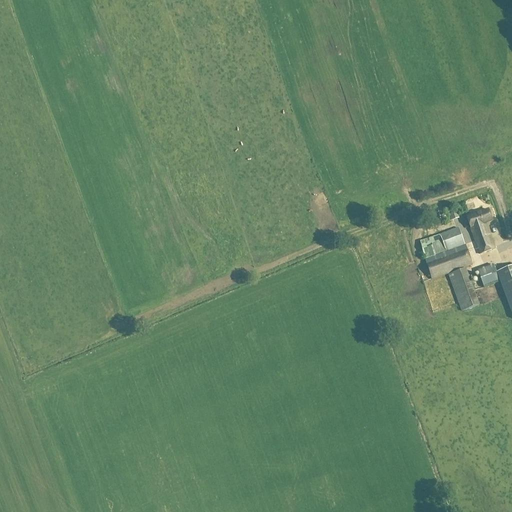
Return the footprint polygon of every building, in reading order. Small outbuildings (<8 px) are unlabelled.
[(455,210),(447,212),(450,222),(458,220),(455,210)] [(438,211),(425,214),(428,226),(441,222),(438,211)] [(466,219),(479,255),(494,250),(485,224),(492,222),(488,211),(466,219)] [(464,246),(458,229),(419,244),(425,260),(436,256),(464,246)] [(425,264),(431,280),(471,266),(465,250),(425,264)] [(511,268),(496,274),(492,266),(477,272),(483,288),(498,282),(511,318),(511,268)] [(461,312),(479,307),(465,270),(447,276),(461,312)]
